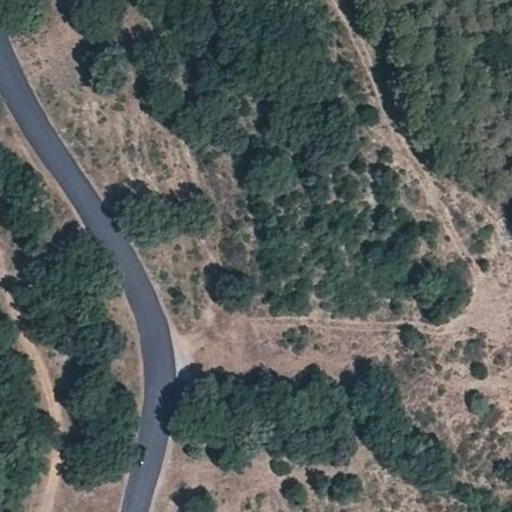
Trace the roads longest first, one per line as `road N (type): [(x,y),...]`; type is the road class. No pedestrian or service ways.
road 1 (tertiary): [(0,64),(135,282),(160,356),(159,405),(133,511)]
road 2 (track): [(511,357),(442,332),(242,320),(160,356)]
road 3 (track): [(41,511),(58,445),(57,413),(0,270)]
